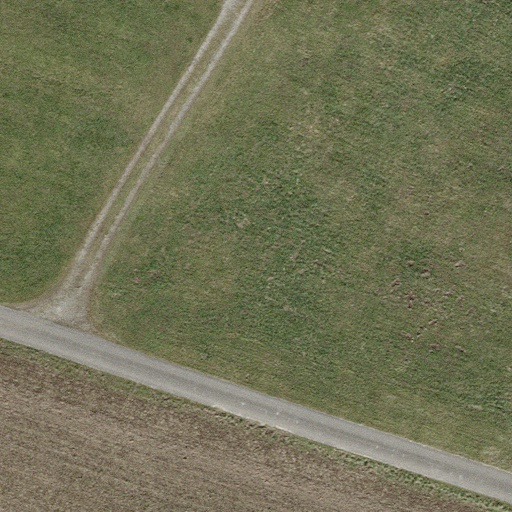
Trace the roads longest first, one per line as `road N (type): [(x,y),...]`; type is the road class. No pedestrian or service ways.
road 1 (track): [(511,487),(0,321)]
road 2 (track): [(48,338),(242,0)]
